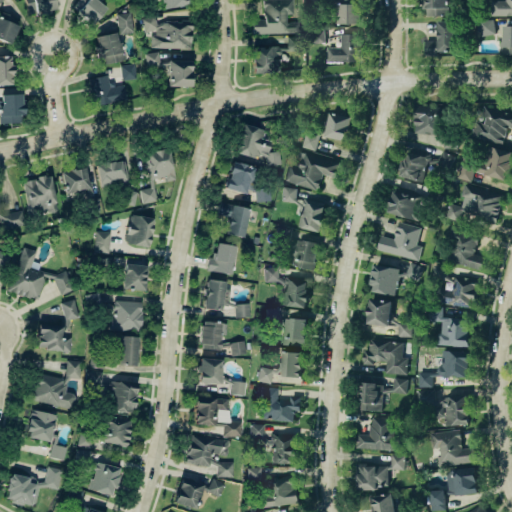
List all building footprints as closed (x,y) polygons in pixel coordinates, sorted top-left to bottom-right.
[(26,0),(27,14),(56,13),(55,0),(26,0)] [(82,0),(75,8),(93,24),(108,8),(101,2),(102,0),(82,0)] [(164,0),(166,9),(188,6),(187,0),(164,0)] [(254,35),(299,34),(299,22),(288,22),(288,15),(295,15),(294,0),(264,0),(265,20),(253,20),(254,35)] [(360,23),(359,0),(338,0),(340,24),(360,23)] [(447,0),(427,0),(428,15),(448,15),(447,0)] [(493,16),(511,15),(511,0),(507,0),(493,1),(493,16)] [(0,39),(13,44),(21,19),(0,12),(0,39)] [(121,35),(135,33),(131,12),(117,15),(121,35)] [(152,49),(192,49),(193,23),(157,22),(157,18),(143,17),(143,33),(152,33),(152,49)] [(479,22),(493,20),(496,35),(481,37),(479,22)] [(427,54),(457,54),(456,21),(440,21),(440,40),(426,41),(427,54)] [(124,61),(119,33),(97,37),(102,65),(124,61)] [(328,47),(328,63),(361,62),(360,34),(342,34),(342,47),(328,47)] [(297,52),(297,38),(289,37),(288,51),(297,52)] [(254,73),(280,72),(279,58),(288,58),(288,47),(254,48),(254,73)] [(144,54),(158,52),(160,66),(146,68),(144,54)] [(0,85),(13,85),(12,56),(0,56),(0,85)] [(169,86),(192,87),(193,61),(170,60),(169,86)] [(120,66),(133,65),(135,79),(121,81),(120,66)] [(91,79),(96,106),(128,100),(125,85),(111,88),(108,75),(91,79)] [(23,94),(0,95),(1,124),(21,123),(21,115),(24,115),(23,94)] [(443,135),(444,106),(417,105),(416,134),(443,135)] [(506,144),(508,127),(511,127),(511,111),(486,108),(485,123),(476,122),(474,141),(506,144)] [(349,140),(352,115),(331,113),(328,138),(349,140)] [(237,153),(266,161),(265,164),(279,168),(283,155),(269,151),(272,143),(264,140),(267,130),(245,125),(237,153)] [(321,137),(307,133),(303,147),(317,151),(321,137)] [(463,158),(460,179),(473,182),(475,173),(509,179),(511,160),(511,150),(490,147),(488,162),(463,158)] [(145,153),(151,188),(141,190),(143,204),(158,202),(154,182),(175,178),(170,149),(145,153)] [(286,182),(320,190),(324,174),(338,178),(342,162),(302,151),(298,167),(291,165),(286,182)] [(437,165),(451,171),(458,157),(444,151),(437,165)] [(431,158),(407,152),(401,176),(425,182),(431,158)] [(101,186),(129,180),(125,160),(97,165),(101,186)] [(227,189),(248,194),(254,167),(233,162),(227,189)] [(67,195),(91,189),(86,167),(62,173),(67,195)] [(37,207),(38,215),(56,213),(52,177),(25,180),(28,208),(37,207)] [(498,223),(504,193),(466,185),(462,206),(451,204),(448,218),(461,221),(463,215),(498,223)] [(283,202),(296,203),(298,189),(285,187),(283,202)] [(423,197),(394,192),(390,214),(419,220),(423,197)] [(24,227),(23,212),(2,214),(0,195),(0,222),(2,222),(2,229),(24,227)] [(324,231),(326,201),(304,199),(301,229),(324,231)] [(220,217),(230,218),(227,235),(245,237),(249,208),(222,204),(220,217)] [(126,244),(149,248),(154,219),(131,215),(126,244)] [(379,250),(419,260),(423,246),(417,245),(422,228),(400,223),(396,239),(383,236),(379,250)] [(486,257),(476,254),(481,234),(457,228),(449,261),(483,270),(486,257)] [(95,253),(110,254),(111,233),(96,232),(95,253)] [(291,266),(316,270),(320,243),(295,240),(291,266)] [(208,272),(232,274),(235,246),(218,244),(216,258),(209,257),(208,272)] [(12,290),(37,296),(40,295),(45,277),(55,280),(61,296),(72,291),(73,288),(66,271),(56,275),(40,271),(41,264),(34,262),(37,251),(23,248),(12,290)] [(123,289),(145,292),(148,267),(127,264),(123,289)] [(431,276),(446,281),(450,269),(435,264),(431,276)] [(400,267),(374,266),(373,293),(399,295),(400,267)] [(266,282),(280,282),(279,268),(266,269),(266,282)] [(441,289),(440,305),(476,306),(477,278),(455,278),(455,290),(441,289)] [(225,291),(226,283),(209,280),(204,308),(223,312),(227,291),(225,291)] [(309,307),(309,280),(287,280),(286,307),(309,307)] [(394,301),(372,298),(368,323),(390,327),(394,301)] [(65,322),(79,318),(75,300),(61,303),(65,322)] [(142,331),(143,303),(115,302),(114,330),(142,331)] [(237,318),(251,317),(250,304),(236,305),(237,318)] [(471,347),(471,319),(443,318),(444,310),(431,310),(431,322),(443,322),(442,333),(438,333),(438,346),(471,347)] [(286,318),(284,345),(306,346),(308,319),(286,318)] [(220,351),(221,335),(227,336),(227,323),(202,322),(201,350),(220,351)] [(399,337),(413,337),(413,324),(399,324),(399,337)] [(38,350),(72,351),(72,335),(64,334),(64,326),(39,325),(38,350)] [(138,337),(121,337),(120,366),(138,366),(138,337)] [(404,341),(372,340),(371,349),(365,349),(365,363),(387,364),(386,374),(408,375),(409,358),(403,358),(404,341)] [(472,352),(442,351),(441,376),(471,377),(472,352)] [(303,377),(304,353),(282,352),(281,376),(303,377)] [(199,384),(221,384),(222,360),(200,359),(199,384)] [(82,362),(67,361),(67,378),(81,379),(82,362)] [(258,382),(271,384),(274,370),(261,367),(258,382)] [(433,372),(419,373),(420,387),(433,387),(433,372)] [(66,379),(37,374),(32,402),(73,410),(76,395),(64,392),(66,379)] [(409,379),(394,378),(394,393),(408,393),(409,379)] [(136,383),(113,382),(112,412),(135,413),(136,383)] [(231,395),(245,396),(246,383),(231,382),(231,395)] [(384,384),(362,383),(361,410),(384,411),(384,384)] [(302,397),(290,396),(290,400),(278,400),(278,388),(262,388),(262,421),(294,421),(294,411),(301,411),(302,397)] [(471,425),(469,396),(446,397),(446,402),(436,402),(435,390),(419,390),(419,406),(435,405),(436,418),(447,417),(447,426),(471,425)] [(242,438),(242,422),(230,422),(229,397),(195,398),(195,427),(223,426),(224,438),(242,438)] [(51,442),(55,414),(31,411),(27,439),(51,442)] [(130,446),(131,419),(105,417),(103,444),(130,446)] [(396,451),(398,418),(372,417),(371,435),(358,434),(357,449),(396,451)] [(265,425),(251,425),(251,442),(265,442),(265,425)] [(476,463),(476,448),(463,449),(462,430),(432,432),(433,448),(440,448),(441,465),(476,463)] [(209,468),(211,453),(227,456),(229,441),(191,435),(186,464),(209,468)] [(273,464),(296,464),(296,436),(273,436),(273,464)] [(50,458),(64,461),(67,448),(53,445),(50,458)] [(405,455),(392,455),(392,470),(406,470),(405,455)] [(234,463),(210,462),(210,465),(218,465),(217,477),(233,478),(234,463)] [(120,468),(95,463),(89,490),(114,496),(120,468)] [(380,483),(388,483),(389,466),(359,466),(358,490),(380,491),(380,483)] [(59,490),(62,469),(47,467),(45,481),(10,476),(6,502),(35,507),(38,487),(59,490)] [(263,480),(262,468),(248,468),(248,481),(263,480)] [(450,495),(479,493),(478,468),(448,470),(450,495)] [(266,507),(299,504),(296,476),(264,479),(266,507)] [(198,510),(203,483),(181,479),(176,506),(198,510)] [(226,485),(214,479),(208,491),(220,497),(226,485)] [(432,491),(433,511),(446,511),(446,490),(432,491)] [(375,511),(397,511),(393,493),(373,498),(375,511)]
